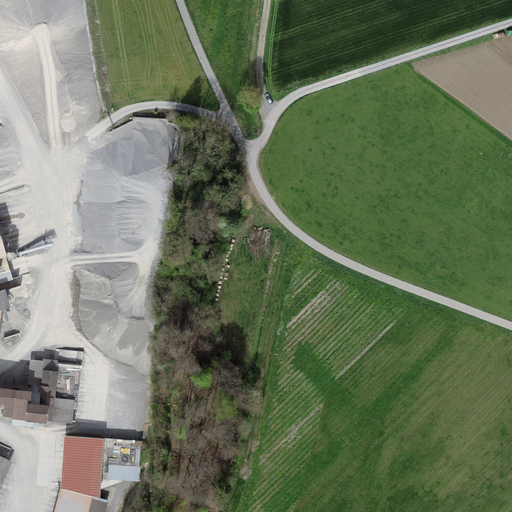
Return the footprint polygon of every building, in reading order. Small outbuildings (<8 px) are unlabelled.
[(136,129),(135,156),(158,157),(159,138),(165,138),(165,129),(136,129)] [(11,290),(4,300),(20,310),(26,299),(11,290)] [(25,383),(0,380),(0,395),(7,396),(5,412),(68,418),(70,396),(51,394),(54,359),(28,356),(25,383)] [(98,433),(60,430),(56,482),(88,491),(94,493),(98,433)] [(0,481),(10,459),(0,454),(0,481)] [(56,482),(48,511),(83,511),(88,491),(56,482)]
